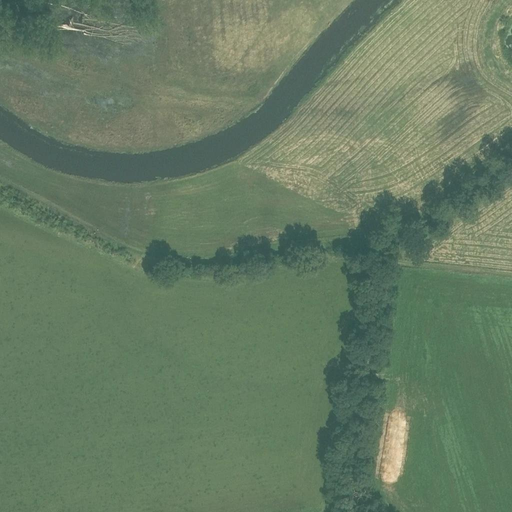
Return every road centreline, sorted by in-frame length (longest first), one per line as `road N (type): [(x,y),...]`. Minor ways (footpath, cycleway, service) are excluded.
road 1 (track): [(361,511),(347,488),(383,253)]
road 2 (track): [(383,253),(405,264),(511,274)]
